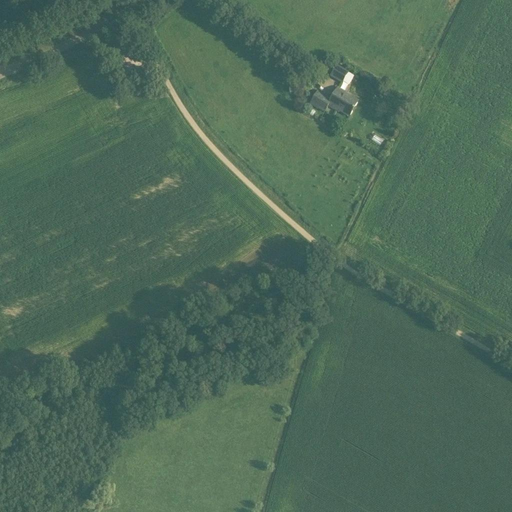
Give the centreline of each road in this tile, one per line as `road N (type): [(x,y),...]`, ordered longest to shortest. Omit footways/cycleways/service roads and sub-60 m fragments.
road 1 (track): [(323,251),(91,360),(0,444)]
road 2 (track): [(129,10),(205,139),(323,251)]
road 3 (track): [(323,251),(511,366)]
road 4 (unclassified): [(0,75),(145,0)]
